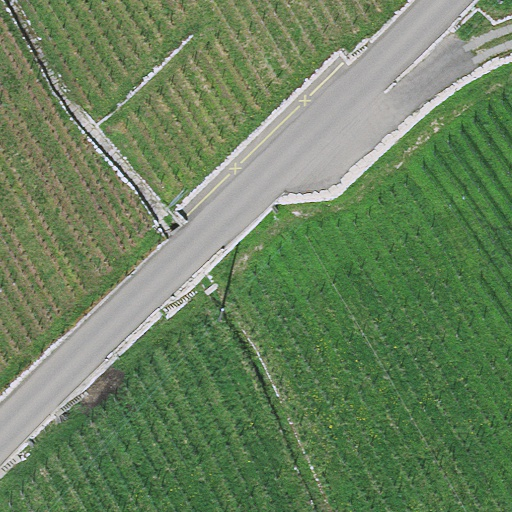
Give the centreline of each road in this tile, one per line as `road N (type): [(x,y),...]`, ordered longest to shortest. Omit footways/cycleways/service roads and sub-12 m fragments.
road 1 (unclassified): [(0,439),(439,0)]
road 2 (track): [(323,123),(383,116),(511,42)]
